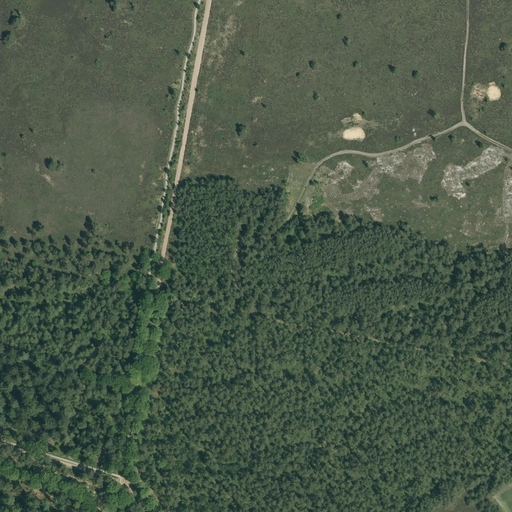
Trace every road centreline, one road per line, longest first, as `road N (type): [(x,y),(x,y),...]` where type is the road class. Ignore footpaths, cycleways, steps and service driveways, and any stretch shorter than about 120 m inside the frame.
road 1 (track): [(234,306),(239,247),(278,233),(318,164),(343,152),(396,150),(464,122)]
road 2 (track): [(156,297),(209,0)]
road 3 (track): [(232,311),(511,366)]
road 4 (track): [(124,482),(156,297)]
road 5 (track): [(124,482),(0,443)]
road 6 (track): [(464,122),(468,0)]
